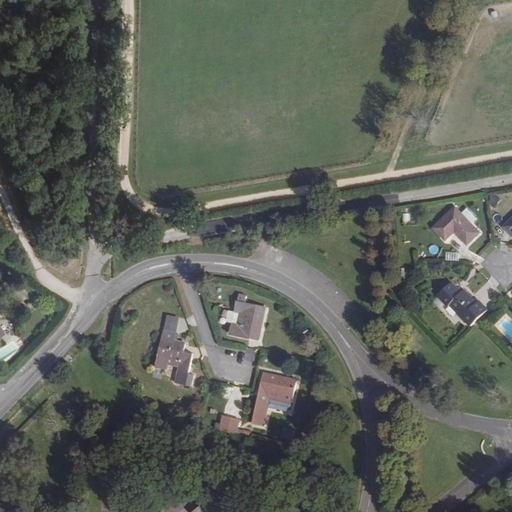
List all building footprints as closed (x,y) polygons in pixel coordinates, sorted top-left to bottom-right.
[(461,213),(455,208),(434,229),(445,241),(455,232),(467,246),(480,233),(473,226),(461,213)] [(466,208),(461,213),(473,226),(479,220),(466,208)] [(438,295),(448,306),(450,304),(462,317),(465,315),(474,325),(488,312),(479,302),(476,305),(463,292),(461,294),(451,284),(438,295)] [(248,296),(239,294),(235,312),(240,313),(238,325),(233,323),(230,334),(258,341),(266,308),(246,303),(248,296)] [(238,325),(240,313),(235,312),(232,311),(229,322),(233,323),(238,325)] [(175,341),(176,333),(164,331),(156,367),(169,369),(170,364),(179,366),(175,383),(193,386),(195,375),(190,374),(194,355),(184,353),(186,344),(175,341)] [(293,402),(297,381),(264,373),(253,423),(263,426),(269,397),(293,402)] [(432,379),(423,374),(419,381),(428,386),(432,379)] [(236,436),(239,422),(222,418),(219,432),(236,436)] [(283,430),(282,438),(294,440),(295,432),(283,430)] [(212,511),(206,504),(196,511),(186,511),(178,501),(164,511),(212,511)]
